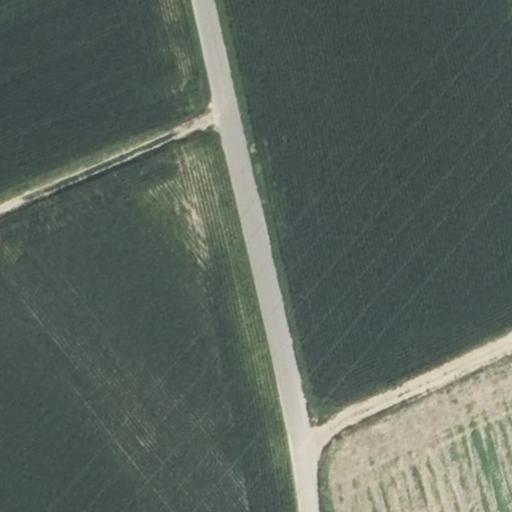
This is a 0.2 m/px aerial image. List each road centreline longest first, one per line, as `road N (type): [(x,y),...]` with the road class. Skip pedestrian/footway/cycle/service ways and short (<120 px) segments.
road 1 (residential): [(206,0),(304,451),(310,511)]
road 2 (track): [(231,114),(0,212)]
road 3 (track): [(304,451),(511,344)]
